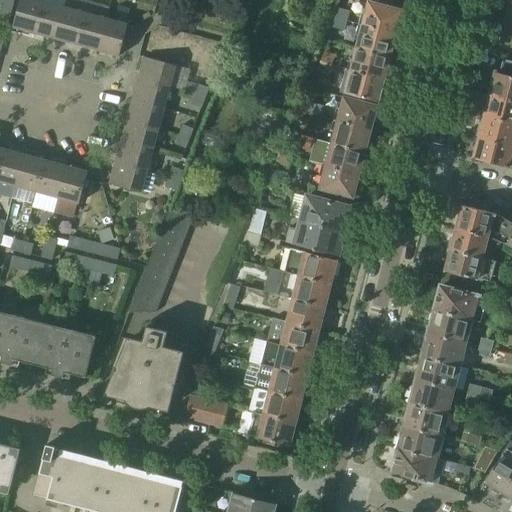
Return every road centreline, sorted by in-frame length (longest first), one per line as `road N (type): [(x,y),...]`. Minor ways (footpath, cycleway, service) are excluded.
road 1 (residential): [(333,487),(0,405)]
road 2 (residential): [(333,487),(416,163)]
road 3 (residential): [(416,163),(458,0)]
road 4 (residential): [(29,118),(77,131),(87,96),(39,83)]
